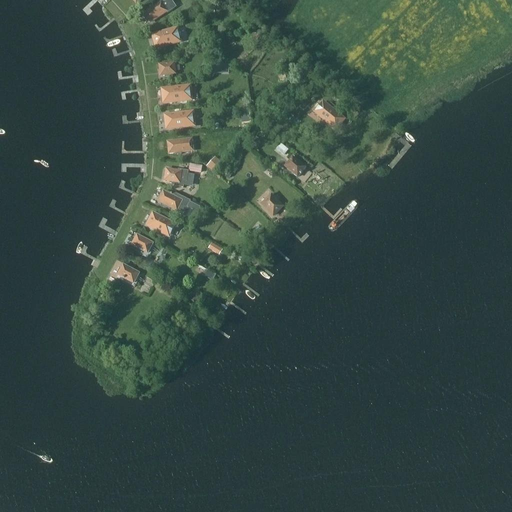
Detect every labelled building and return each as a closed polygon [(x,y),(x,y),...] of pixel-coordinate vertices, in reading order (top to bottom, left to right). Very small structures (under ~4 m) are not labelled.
[(149,25),(153,22),(163,15),(167,13),(168,14),(177,7),(171,0),(158,0),(152,4),(153,6),(148,10),(142,14),(149,25)] [(179,42),(176,29),(150,34),(154,48),(179,42)] [(173,76),(177,75),(176,71),(180,71),(180,66),(176,66),(175,62),(158,64),(160,77),(165,77),(165,78),(173,78),(173,76)] [(203,74),(209,67),(206,64),(200,72),(203,74)] [(162,91),(163,104),(176,103),(190,102),(189,88),(162,91)] [(323,105),(316,113),(336,128),(342,120),(323,105)] [(249,107),(242,108),(243,121),(250,120),(249,107)] [(164,115),(165,129),(192,126),(191,113),(164,115)] [(168,155),(185,153),(185,149),(193,148),(192,142),(184,143),(184,140),(167,141),(168,155)] [(281,144),(277,149),(285,155),(289,150),(281,144)] [(284,167),(298,179),(306,168),(293,156),(284,167)] [(221,163),(215,158),(209,166),(214,171),(221,163)] [(190,164),(189,171),(201,173),(202,166),(190,164)] [(179,170),(166,169),(164,181),(170,182),(169,183),(176,184),(175,187),(183,188),(184,182),(187,182),(189,171),(179,169),(179,170)] [(234,174),(230,170),(226,174),(230,178),(234,174)] [(270,188),(266,192),(270,196),(260,205),(273,218),(284,207),(272,195),(274,193),(270,188)] [(162,190),(157,202),(176,211),(176,212),(186,217),(190,209),(198,213),(201,208),(190,202),(191,201),(175,193),(174,195),(168,192),(168,193),(162,190)] [(166,235),(172,223),(149,211),(143,224),(166,235)] [(148,255),(153,244),(137,234),(131,245),(148,255)] [(216,244),(213,251),(220,254),(223,247),(216,244)] [(186,256),(197,262),(200,257),(189,250),(186,256)] [(134,284),(140,273),(123,265),(117,275),(134,284)] [(211,280),(214,275),(205,269),(202,275),(211,280)] [(190,300),(196,304),(200,296),(195,293),(190,300)]
